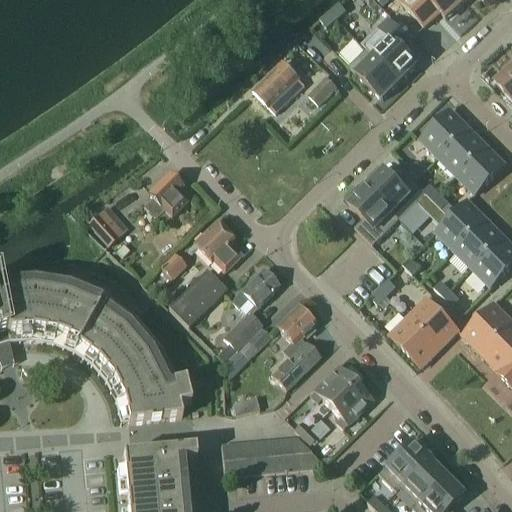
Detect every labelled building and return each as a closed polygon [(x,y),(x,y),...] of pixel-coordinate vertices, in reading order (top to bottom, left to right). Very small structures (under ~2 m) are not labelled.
[(385,0),(375,0),(374,1),(383,10),(389,4),(385,0)] [(408,0),(401,7),(424,31),(440,17),(445,22),(465,4),(461,0),(408,0)] [(340,8),(330,16),(336,24),(346,15),(340,8)] [(336,24),(330,16),(320,25),(326,32),(336,24)] [(387,24),(362,50),(367,54),(399,87),(417,69),(401,53),(408,45),(387,24)] [(399,87),(367,54),(349,72),(382,104),(399,87)] [(305,90),(299,84),(299,83),(282,67),(253,96),(269,113),(269,112),(275,119),(305,90)] [(511,105),(511,69),(495,86),(511,105)] [(325,81),(307,99),(318,110),(336,92),(325,81)] [(420,145),(438,163),(469,133),(450,114),(420,145)] [(438,163),(456,181),(487,151),(469,133),(438,163)] [(487,151),(456,181),(474,200),(505,169),(487,151)] [(416,167),(409,173),(418,183),(425,176),(416,167)] [(384,174),(366,192),(399,225),(425,198),(423,196),(407,180),(399,189),(384,174)] [(164,216),(169,221),(170,222),(186,207),(176,197),(182,191),(180,189),(180,185),(175,180),(172,180),(169,178),(148,199),(152,203),(143,212),(155,225),(164,216)] [(430,189),(423,196),(425,198),(431,204),(438,197),(430,189)] [(399,225),(366,192),(348,209),(363,224),(354,233),(372,251),(399,225)] [(447,206),(438,197),(431,204),(440,213),(447,206)] [(435,237),(454,256),(486,224),(468,205),(435,237)] [(107,252),(119,242),(127,234),(106,211),(86,229),(107,252)] [(454,256),(472,274),(504,242),(486,224),(454,256)] [(190,260),(196,254),(211,269),(212,268),(222,278),(238,262),(228,251),(234,245),(216,227),(186,256),(190,260)] [(504,242),(472,274),(490,292),(511,271),(511,270),(511,249),(504,242)] [(123,249),(116,256),(122,263),(130,256),(123,249)] [(168,288),(185,271),(174,259),(156,277),(168,288)] [(410,263),(404,269),(413,279),(419,273),(410,263)] [(168,312),(189,332),(226,295),(206,275),(168,312)] [(230,306),(244,320),(222,341),(235,356),(262,331),(251,319),(279,292),(263,275),(230,306)] [(0,350),(8,348),(30,346),(52,349),(72,357),(90,371),(104,387),(114,407),(120,429),(128,428),(181,422),(178,410),(190,407),(185,384),(177,386),(159,351),(135,322),(105,300),(70,286),(33,280),(0,282),(0,350)] [(388,284),(379,293),(386,300),(395,291),(388,284)] [(434,293),(443,302),(450,294),(441,286),(434,293)] [(386,300),(379,293),(370,302),(377,309),(386,300)] [(450,294),(443,302),(451,310),(459,303),(450,294)] [(426,303),(407,322),(440,354),(458,336),(426,303)] [(462,341),(481,359),(511,329),(511,327),(511,326),(511,325),(494,309),(462,341)] [(274,333),(276,334),(290,349),(282,357),(289,364),(272,381),(286,395),(319,363),(305,349),(301,344),(316,330),(297,310),(274,333)] [(440,354),(407,322),(389,340),(421,372),(440,354)] [(497,377),(498,378),(511,365),(511,364),(511,327),(511,329),(481,359),(498,377),(497,377)] [(247,364),(270,343),(262,335),(239,356),(247,364)] [(511,391),(511,364),(511,365),(498,378),(511,391)] [(321,404),(330,414),(355,389),(339,373),(310,401),(317,408),(321,404)] [(355,389),(330,414),(339,423),(336,426),(343,433),(371,406),(355,389)] [(259,415),(256,402),(232,408),(235,421),(259,415)] [(318,428),(310,435),(301,444),(309,451),(317,444),(319,446),(330,435),(319,425),(317,427),(318,428)] [(293,435),(298,441),(301,444),(310,435),(302,427),(294,434),(293,435)] [(295,442),(221,449),(224,482),(324,473),(324,472),(295,442)] [(377,479),(395,497),(429,463),(411,445),(377,479)] [(188,511),(184,464),(196,462),(195,452),(122,459),(127,511),(188,511)] [(412,511),(413,511),(444,481),(428,465),(430,463),(429,463),(395,497),(399,494),(414,510),(412,511)] [(413,511),(448,511),(462,499),(444,481),(413,511)] [(366,508),(370,511),(379,511),(382,510),(373,501),(366,508)]
